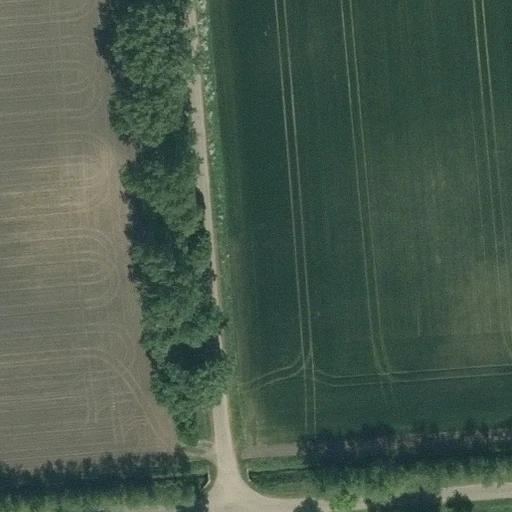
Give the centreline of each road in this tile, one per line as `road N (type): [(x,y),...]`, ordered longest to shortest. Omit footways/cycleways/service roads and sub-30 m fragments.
road 1 (residential): [(187,0),(226,500)]
road 2 (residential): [(226,500),(511,478)]
road 3 (residential): [(226,500),(0,510)]
